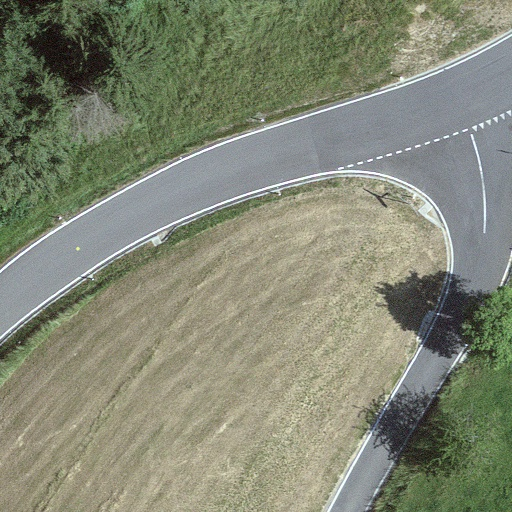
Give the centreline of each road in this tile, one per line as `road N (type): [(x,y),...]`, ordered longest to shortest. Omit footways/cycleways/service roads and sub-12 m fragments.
road 1 (tertiary): [(0,304),(118,223),(319,148)]
road 2 (tertiary): [(347,511),(471,292)]
road 3 (tertiary): [(319,148),(367,152),(429,178),(469,231),(471,292)]
road 4 (tertiary): [(319,148),(511,76)]
